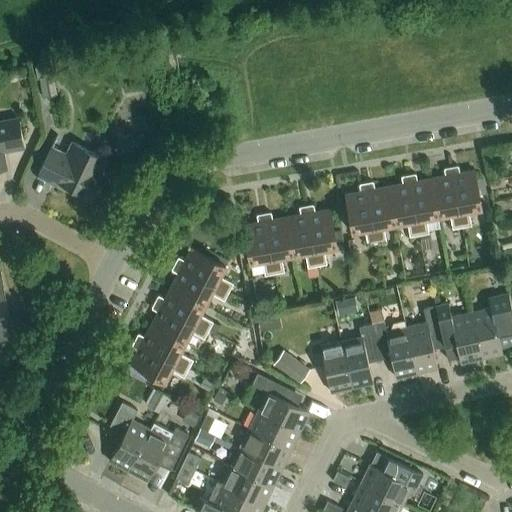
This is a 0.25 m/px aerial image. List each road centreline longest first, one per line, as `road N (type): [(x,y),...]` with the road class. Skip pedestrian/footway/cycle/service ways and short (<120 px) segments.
road 1 (unclassified): [(118,264),(159,181),(198,163),(511,106)]
road 2 (unclassified): [(17,451),(118,264)]
road 3 (residential): [(365,416),(498,483),(511,480)]
road 4 (residential): [(511,384),(365,416)]
road 5 (residential): [(293,511),(338,421),(365,416)]
road 6 (residential): [(0,215),(118,264)]
road 7 (residential): [(124,511),(17,451)]
